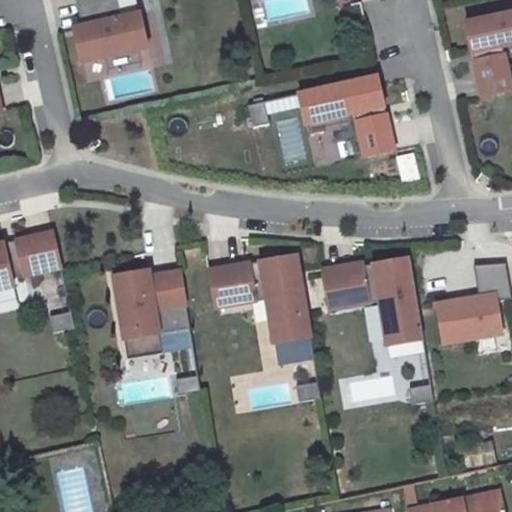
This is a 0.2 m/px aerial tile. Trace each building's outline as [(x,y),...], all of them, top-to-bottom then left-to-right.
[(116,0),(75,0),(81,26),(73,28),(81,62),(147,47),(139,13),(120,17),(116,0)] [(511,14),(465,25),(481,98),(511,91),(502,48),(511,45),(511,14)] [(377,77),(298,94),(305,124),(353,113),(363,157),(393,150),(379,85),(377,77)] [(264,102),(248,106),(253,127),(269,123),(264,102)] [(410,151),(393,156),(400,183),(418,178),(410,151)] [(60,271),(52,236),(0,248),(0,293),(14,291),(11,282),(60,271)] [(310,338),(297,256),(210,270),(215,307),(267,299),(275,344),(310,338)] [(423,341),(410,259),(322,273),(329,310),(380,302),(388,347),(423,341)] [(476,295),(429,302),(436,347),(500,337),(494,301),(509,299),(503,262),(472,267),(476,295)] [(190,329),(180,272),(148,277),(147,271),(109,277),(123,361),(163,354),(160,334),(190,329)] [(52,336),(74,331),(70,315),(48,320),(52,336)] [(387,358),(421,352),(419,342),(385,348),(387,358)] [(179,398),(200,394),(198,378),(176,382),(179,398)] [(321,398),(318,382),(296,386),(299,402),(321,398)] [(433,402),(430,386),(409,389),(412,405),(433,402)] [(456,469),(493,464),(490,441),(453,446),(456,469)] [(500,511),(497,495),(427,510),(427,511),(500,511)]
